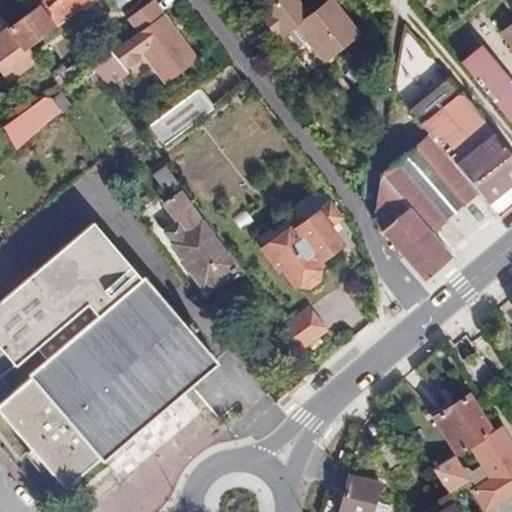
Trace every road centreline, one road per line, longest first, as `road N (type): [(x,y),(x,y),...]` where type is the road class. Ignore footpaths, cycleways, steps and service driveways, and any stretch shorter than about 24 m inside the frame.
road 1 (residential): [(363,218),(197,0)]
road 2 (residential): [(363,218),(403,0)]
road 3 (track): [(398,0),(511,136)]
road 4 (secondary): [(428,316),(334,396)]
road 5 (secondary): [(334,396),(235,463)]
